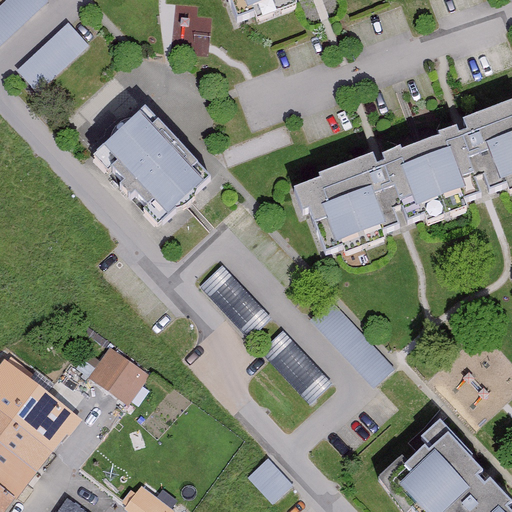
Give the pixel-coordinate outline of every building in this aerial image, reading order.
[(0,47),(47,5),(41,0),(13,0),(0,12),(0,47)] [(239,0),(248,23),(262,18),(264,26),(308,11),(304,0),(239,0)] [(89,51),(67,29),(18,76),(39,98),(89,51)] [(333,182),(305,192),(314,215),(320,213),(337,257),(356,250),(359,257),(396,243),(393,236),(433,221),(436,228),(479,212),(476,203),(511,189),(511,107),(474,122),(479,134),(473,137),(469,128),(450,135),(452,140),(413,155),(412,150),(394,157),(396,162),(389,165),(385,156),(330,177),(333,182)] [(220,177),(155,112),(109,158),(174,223),(220,177)] [(270,322),(224,271),(202,291),(248,342),(270,322)] [(308,320),(376,391),(395,374),(327,302),(308,320)] [(331,390),(283,338),(262,358),(310,410),(331,390)] [(149,377),(110,351),(89,381),(128,407),(149,377)] [(0,511),(4,511),(78,421),(6,364),(0,371),(0,511)] [(465,448),(445,426),(427,443),(431,448),(397,480),(411,495),(405,501),(415,511),(511,511),(511,495),(507,498),(502,493),(509,486),(469,444),(465,448)] [(290,490),(267,465),(249,481),(272,507),(290,490)] [(172,511),(142,491),(127,511),(172,511)]
